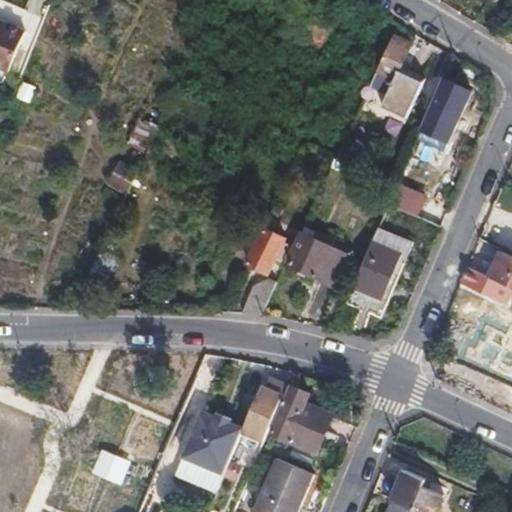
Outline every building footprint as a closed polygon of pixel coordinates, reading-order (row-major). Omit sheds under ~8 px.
[(317,0),(301,0),(288,28),(321,44),(337,10),(317,0)] [(0,24),(0,67),(8,71),(24,34),(0,24)] [(413,44),(396,36),(373,87),(389,95),(379,118),(403,129),(424,85),(400,73),(413,44)] [(444,79),(418,137),(445,150),(469,97),(466,95),(468,91),(444,79)] [(136,194),(142,167),(118,162),(112,189),(136,194)] [(423,196),(398,184),(390,204),(416,216),(423,196)] [(423,196),(416,216),(435,224),(444,204),(423,196)] [(274,206),(265,224),(274,228),(283,211),(274,206)] [(380,227),(347,303),(382,318),(415,242),(380,227)] [(266,231),(250,264),(267,273),(284,239),(266,231)] [(302,236),(289,264),(337,286),(351,258),(332,249),(334,244),(316,235),(313,241),(302,236)] [(113,277),(118,256),(101,251),(95,272),(113,277)] [(493,275),(511,285),(511,255),(504,252),(493,275)] [(469,264),(463,279),(508,301),(511,293),(511,285),(493,275),(469,264)] [(254,288),(242,313),(263,314),(278,282),(269,278),(254,288)] [(289,384),(268,375),(249,419),(245,430),(266,438),(289,384)] [(310,393),(293,386),(270,440),(287,448),(290,441),(318,452),(333,413),(307,401),(310,393)] [(245,430),(249,419),(235,413),(222,408),(205,401),(186,446),(230,465),(245,430)] [(225,402),(222,408),(235,413),(238,407),(225,402)] [(278,456),(256,507),(267,511),(298,511),(316,472),(278,456)] [(408,470),(395,499),(424,511),(437,511),(445,495),(426,486),(429,478),(408,470)] [(424,511),(395,499),(389,511),(424,511)]
